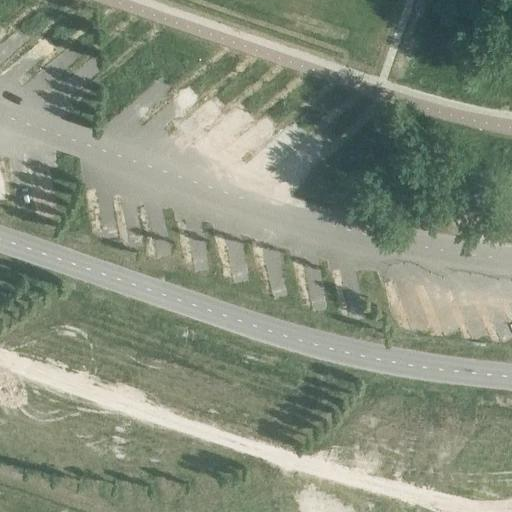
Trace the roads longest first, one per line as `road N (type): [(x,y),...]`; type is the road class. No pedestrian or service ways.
road 1 (tertiary): [(511,376),(405,366),(270,333),(0,238)]
road 2 (unknown): [(0,360),(181,421),(411,481),(479,511)]
road 3 (unknown): [(0,264),(341,228)]
